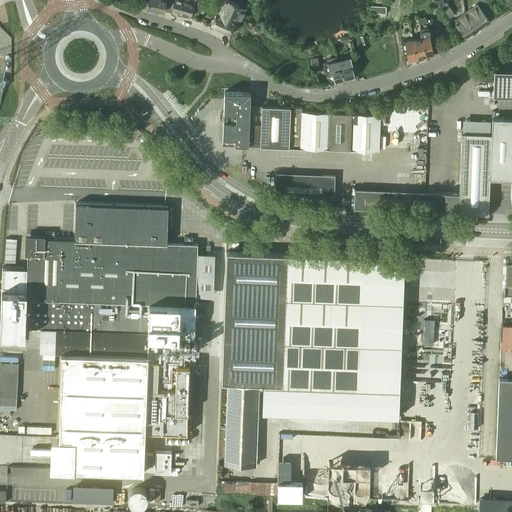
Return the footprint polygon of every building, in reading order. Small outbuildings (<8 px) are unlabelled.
[(148,0),(146,9),(163,13),(165,0),(148,0)] [(169,2),(167,8),(171,9),(170,12),(178,14),(181,0),(173,0),(173,3),(169,2)] [(181,0),(178,14),(189,17),(190,14),(194,15),(196,9),(192,8),(194,0),(181,0)] [(221,0),(211,26),(230,34),(235,22),(239,24),(246,9),(229,0),(221,0)] [(441,5),(449,17),(455,13),(447,2),(441,5)] [(477,4),(466,12),(478,29),(489,21),(477,4)] [(466,12),(454,21),(466,38),(478,29),(466,12)] [(427,30),(419,31),(420,37),(421,36),(426,57),(434,55),(429,35),(427,30)] [(420,37),(412,39),(417,59),(426,57),(421,36),(420,37)] [(412,39),(403,41),(408,62),(417,59),(412,39)] [(338,60),(344,80),(355,77),(350,56),(338,60)] [(333,74),(335,82),(344,80),(338,60),(330,62),(323,64),(327,76),(333,74)] [(511,70),(494,70),(493,96),(511,96),(511,70)] [(300,147),(378,150),(380,113),(330,111),(302,110),(302,107),(249,105),(250,92),(225,91),(223,142),(248,143),(260,143),(260,145),(289,146),(289,145),(300,145),(300,147)] [(511,118),(492,118),(489,178),(511,179),(510,200),(511,200),(511,198),(511,197),(511,118)] [(353,208),(488,214),(489,178),(491,133),(461,132),(459,193),(354,189),(353,208)] [(309,204),(321,206),(321,195),(334,196),(335,175),(275,173),(275,192),(286,197),(298,200),(298,201),(309,203),(309,204)] [(321,206),(333,207),(334,197),(322,196),(321,206)] [(142,472),(142,473),(143,473),(144,431),(186,433),(189,353),(158,352),(158,338),(148,337),(148,334),(194,335),(198,243),(166,242),(168,206),(76,202),(74,239),(28,237),(27,267),(2,266),(0,327),(0,334),(25,335),(25,327),(40,328),(39,351),(61,352),(61,353),(62,353),(58,438),(52,438),(51,469),(73,470),(74,469),(142,472)] [(226,251),(221,382),(227,382),(227,383),(224,463),(255,464),(258,384),(259,383),(263,383),(262,411),(398,416),(404,258),(363,256),(226,251)] [(0,395),(17,396),(18,362),(0,361),(0,395)] [(495,458),(511,458),(511,378),(498,378),(495,458)] [(171,451),(155,451),(154,472),(170,473),(171,451)] [(278,496),(302,497),(303,486),(299,481),(278,481),(278,496)] [(136,506),(137,506),(139,506),(140,505),(142,505),(142,504),(144,503),(145,501),(146,501),(146,500),(146,499),(146,498),(147,497),(147,496),(146,495),(146,494),(146,493),(145,492),(145,491),(145,490),(143,489),(141,488),(139,487),(138,487),(137,487),(136,487),(135,487),(134,488),(132,488),(131,489),(130,490),(129,491),(129,492),(129,493),(128,494),(128,495),(128,496),(128,497),(128,498),(128,499),(129,501),(130,502),(130,503),(131,503),(132,504),(133,505),(134,505),(136,506)]
